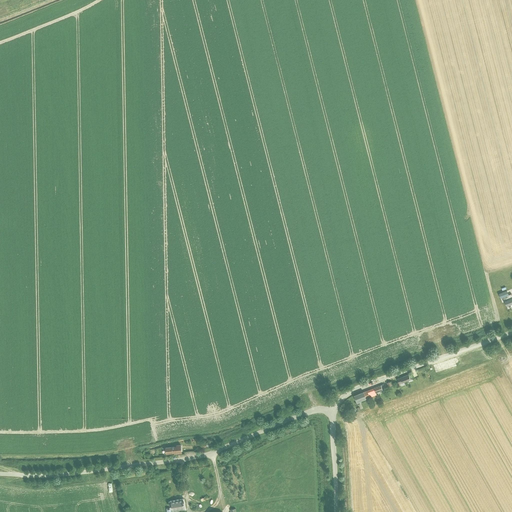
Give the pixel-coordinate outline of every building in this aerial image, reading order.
[(507,291),(499,294),(500,298),(503,297),(506,306),(511,303),(511,295),(511,294),(509,295),(507,291)] [(484,349),(459,357),(461,364),(486,356),(484,349)] [(408,382),(407,380),(410,379),(413,377),(412,375),(409,376),(408,375),(397,379),(399,384),(405,381),(406,383),(408,382)] [(384,384),(374,388),(376,393),(379,391),(380,393),(386,391),(384,384)] [(376,393),(374,388),(354,396),(357,402),(377,395),(376,393)] [(181,452),(181,445),(177,445),(177,447),(166,448),(166,454),(181,452)] [(171,511),(185,509),(183,500),(171,502),(172,508),(167,509),(167,511),(171,511)]
